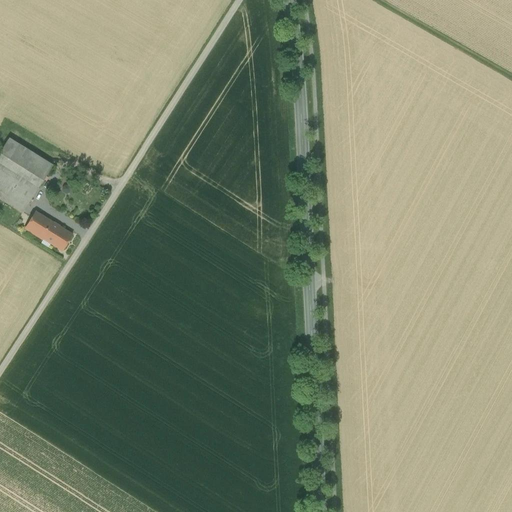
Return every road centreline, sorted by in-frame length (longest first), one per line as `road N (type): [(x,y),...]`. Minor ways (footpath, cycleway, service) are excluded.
road 1 (residential): [(239,0),(0,368)]
road 2 (secondary): [(314,391),(287,0)]
road 3 (track): [(511,78),(375,0)]
road 4 (secondary): [(322,511),(314,391)]
road 5 (secondary): [(314,391),(318,511)]
